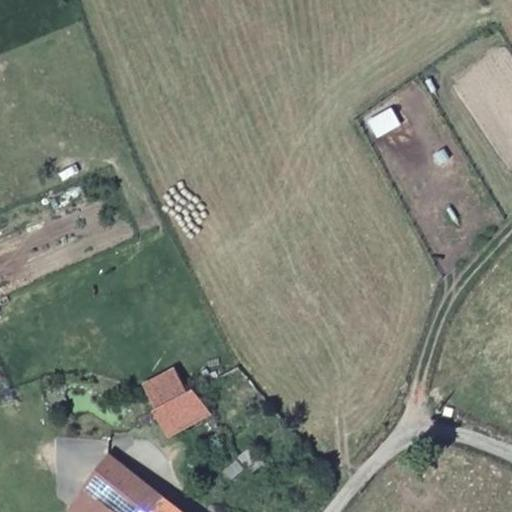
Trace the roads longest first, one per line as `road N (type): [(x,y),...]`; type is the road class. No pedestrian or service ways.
road 1 (track): [(409,440),(446,304),(511,223)]
road 2 (unclassified): [(511,449),(460,430),(422,433),(370,466),(331,511)]
